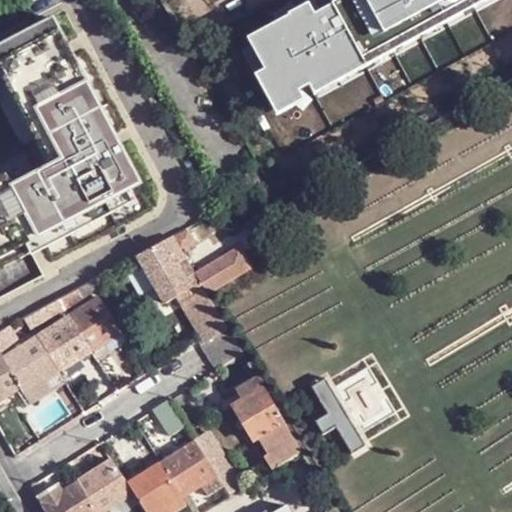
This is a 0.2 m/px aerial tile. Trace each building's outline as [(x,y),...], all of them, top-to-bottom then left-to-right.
[(331,0),(313,11),(309,3),(246,35),(263,68),(255,73),(277,115),(483,0),(331,0)] [(56,18),(6,44),(25,82),(21,84),(35,110),(39,108),(64,153),(52,160),(14,179),(0,185),(0,256),(30,241),(27,236),(39,230),(42,235),(131,188),(144,181),(123,144),(118,147),(112,135),(117,132),(76,55),(71,57),(65,46),(70,44),(56,18)] [(25,82),(6,44),(0,47),(0,63),(13,89),(21,84),(25,82)] [(76,55),(70,44),(65,46),(71,57),(76,55)] [(21,84),(13,89),(27,115),(35,110),(21,84)] [(27,115),(52,160),(64,153),(39,108),(35,110),(27,115)] [(123,144),(117,132),(112,135),(118,147),(123,144)] [(0,185),(14,179),(7,167),(0,170),(0,185)] [(137,199),(131,188),(42,235),(48,246),(137,199)] [(175,237),(182,248),(196,239),(189,229),(175,237)] [(27,236),(30,241),(42,235),(39,230),(27,236)] [(167,303),(192,288),(177,262),(187,257),(182,248),(175,237),(174,236),(139,255),(167,303)] [(30,241),(0,256),(0,270),(36,252),(30,241)] [(240,245),(196,272),(209,295),(254,267),(240,245)] [(218,369),(242,354),(200,283),(176,298),(204,344),(203,345),(218,369)] [(60,299),(66,308),(85,298),(78,288),(60,299)] [(106,343),(123,332),(100,296),(71,316),(93,351),(97,357),(109,349),(106,343)] [(41,309),(47,319),(66,308),(60,299),(41,309)] [(24,319),(30,327),(47,319),(41,309),(24,319)] [(63,370),(93,351),(71,316),(41,334),(63,370)] [(58,370),(36,337),(25,343),(13,325),(0,331),(0,354),(22,388),(24,391),(58,370)] [(58,370),(59,373),(63,370),(41,334),(36,337),(58,370)] [(0,400),(22,388),(0,354),(0,400)] [(24,391),(31,403),(64,381),(62,378),(59,373),(58,370),(24,391)] [(64,381),(70,391),(83,384),(74,370),(62,378),(64,381)] [(235,405),(256,439),(259,437),(269,455),(268,455),(274,468),(303,450),(259,377),(239,389),(244,399),(235,405)] [(327,377),(311,385),(328,412),(316,420),(324,434),(337,426),(353,454),(368,445),(327,377)] [(170,435),(185,425),(169,399),(154,409),(170,435)] [(161,461),(183,495),(189,504),(193,511),(202,511),(205,511),(191,489),(202,482),(216,474),(207,460),(195,440),(161,461)] [(221,451),(207,460),(216,474),(223,484),(230,495),(244,487),(221,451)] [(78,480),(98,511),(105,511),(104,510),(117,502),(124,511),(129,511),(141,505),(127,482),(112,459),(78,480)] [(161,461),(127,482),(141,505),(145,511),(155,511),(183,495),(161,461)] [(202,482),(209,493),(223,484),(216,474),(202,482)] [(47,511),(98,511),(78,480),(63,490),(59,484),(39,497),(47,511)] [(176,511),(189,504),(183,495),(155,511),(176,511)]
